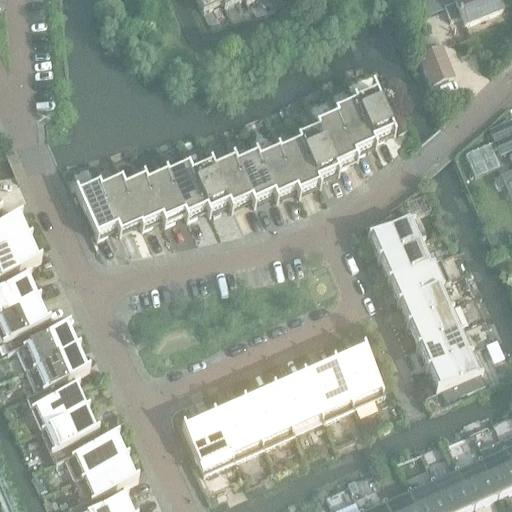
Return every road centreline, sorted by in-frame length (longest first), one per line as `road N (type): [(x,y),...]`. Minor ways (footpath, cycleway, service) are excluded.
road 1 (residential): [(326,234),(353,307),(139,403)]
road 2 (residential): [(511,76),(461,130),(326,234)]
road 3 (residential): [(326,234),(92,290)]
road 4 (residential): [(19,126),(92,290)]
road 5 (residential): [(15,0),(19,126)]
road 6 (residential): [(92,290),(139,403)]
